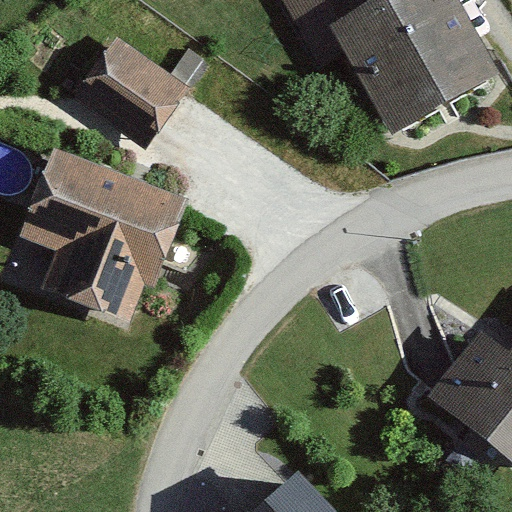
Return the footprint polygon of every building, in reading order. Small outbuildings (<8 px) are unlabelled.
[(274,0),(301,48),(325,35),(384,142),(498,79),(454,0),(274,0)] [(180,85),(105,37),(72,88),(147,136),(180,85)] [(179,192),(44,146),(12,238),(52,252),(34,303),(130,335),(179,192)] [(511,342),(500,358),(469,334),(415,404),(511,478),(511,342)] [(332,511),(298,475),(257,511),(332,511)]
